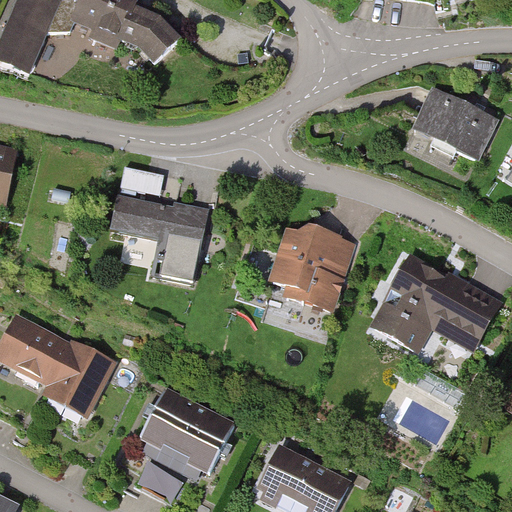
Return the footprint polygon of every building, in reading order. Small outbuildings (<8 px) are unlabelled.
[(20,0),(0,44),(0,64),(32,79),(67,0),(20,0)] [(86,0),(76,26),(97,35),(93,45),(120,56),(123,48),(143,55),(155,71),(184,49),(165,26),(137,15),(141,3),(134,0),(86,0)] [(507,126),(436,94),(416,138),(487,171),(507,126)] [(16,156),(0,153),(0,208),(8,210),(16,156)] [(165,197),(166,175),(126,171),(124,193),(165,197)] [(213,219),(121,203),(115,239),(162,247),(155,286),(200,294),(213,219)] [(336,322),(358,250),(295,232),(274,304),(336,322)] [(507,310),(414,261),(375,334),(424,360),(437,336),(480,359),(507,310)] [(68,349),(17,325),(0,360),(0,370),(48,393),(68,349)] [(120,373),(68,349),(48,393),(43,402),(95,426),(120,373)] [(242,429),(171,394),(141,455),(212,490),(242,429)] [(283,450),(256,501),(276,511),(344,511),(357,489),(283,450)] [(138,489),(176,507),(187,484),(149,466),(138,489)] [(0,511),(20,511),(21,511),(0,500),(0,511)]
